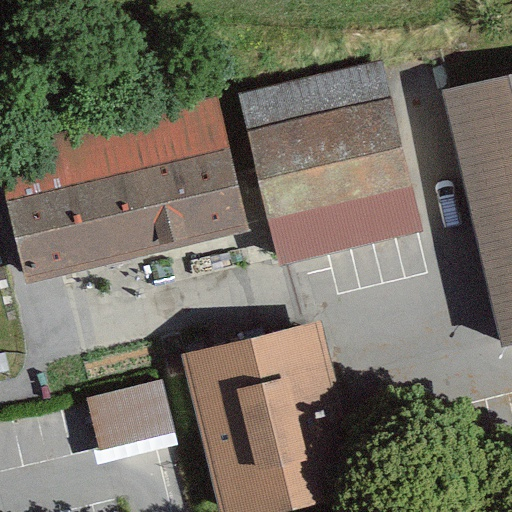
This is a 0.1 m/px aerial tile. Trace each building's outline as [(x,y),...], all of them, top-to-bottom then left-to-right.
[(279,223),(288,259),(430,226),(390,56),(247,90),(279,223)] [(511,75),(458,86),(510,343),(511,342),(511,75)] [(6,147),(37,280),(279,223),(247,90),(6,147)] [(192,356),(230,511),(263,511),(376,484),(335,320),(192,356)] [(83,394),(95,445),(170,427),(157,376),(83,394)]
